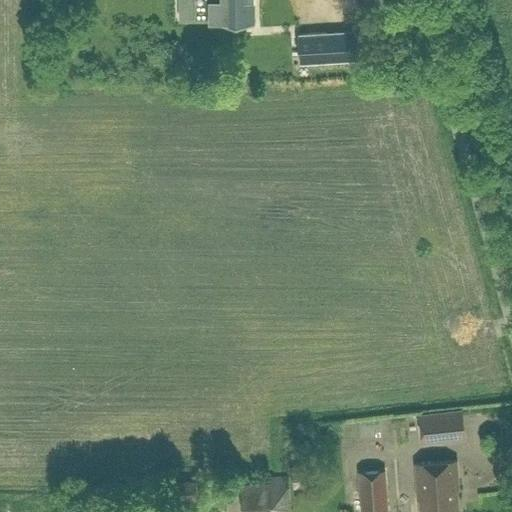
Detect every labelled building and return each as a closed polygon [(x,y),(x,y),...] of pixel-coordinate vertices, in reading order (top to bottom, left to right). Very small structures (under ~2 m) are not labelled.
[(220,21),(253,21),(255,21),(255,19),(254,19),(254,0),(193,0),(194,17),(218,17),(218,19),(218,21),(220,21)] [(357,28),(297,32),(299,62),(358,58),(357,28)] [(461,409),(418,413),(422,441),(464,437),(461,409)] [(458,511),(457,487),(458,487),(456,458),(414,462),(417,497),(419,496),(419,511),(458,511)] [(387,508),(384,469),(358,470),(361,510),(387,508)] [(272,508),(271,482),(241,484),(242,510),(272,508)]
